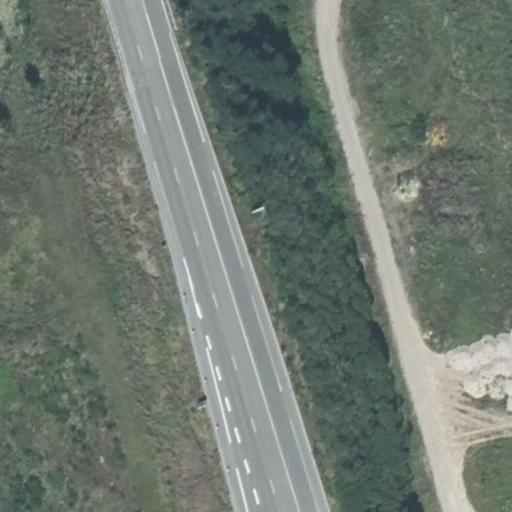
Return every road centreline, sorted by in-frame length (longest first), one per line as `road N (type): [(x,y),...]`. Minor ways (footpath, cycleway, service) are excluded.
road 1 (trunk): [(310,511),(152,0)]
road 2 (track): [(462,511),(325,0)]
road 3 (trunk): [(123,0),(215,300)]
road 4 (trunk): [(215,300),(281,511)]
road 5 (trunk): [(215,300),(263,511)]
